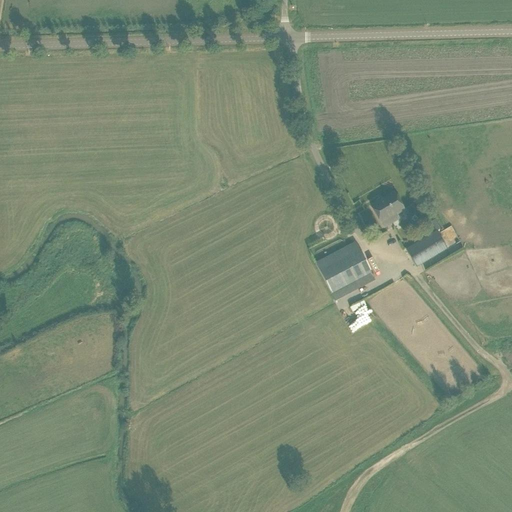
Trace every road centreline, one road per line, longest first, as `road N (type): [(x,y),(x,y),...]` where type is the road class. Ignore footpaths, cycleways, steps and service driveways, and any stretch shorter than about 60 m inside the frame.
road 1 (tertiary): [(0,46),(289,37)]
road 2 (unclassified): [(289,37),(305,128),(352,225),(414,275)]
road 3 (tertiary): [(511,31),(289,37)]
road 4 (track): [(346,511),(368,474),(498,396),(507,375)]
road 5 (track): [(414,275),(511,379)]
